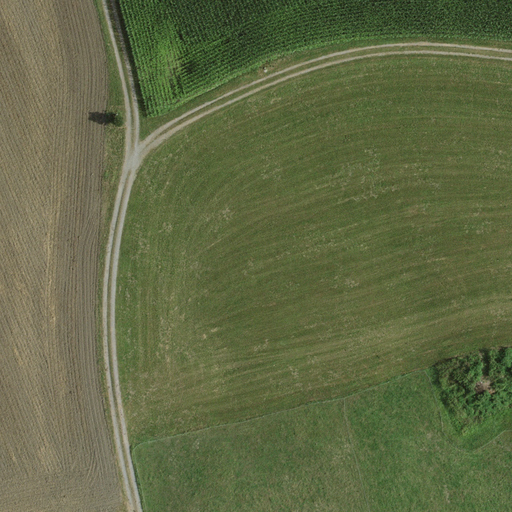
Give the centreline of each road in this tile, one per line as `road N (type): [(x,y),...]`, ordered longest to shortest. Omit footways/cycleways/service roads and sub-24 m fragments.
road 1 (track): [(135,511),(107,359),(106,291),(128,159),(127,86),(106,0)]
road 2 (track): [(128,159),(186,117),(347,55),(438,50),(511,58)]
